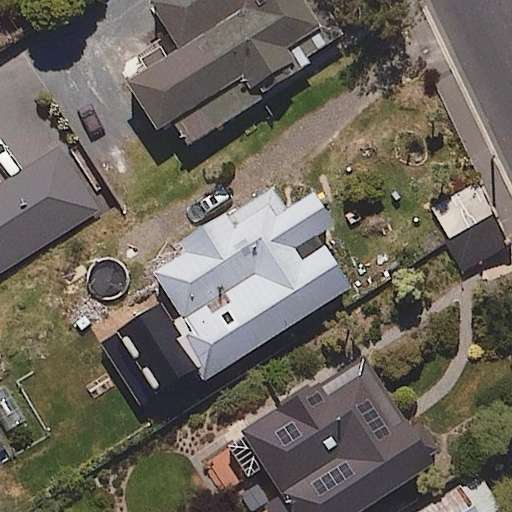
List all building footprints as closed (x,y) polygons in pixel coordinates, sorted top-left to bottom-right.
[(340,28),(322,0),(146,0),(173,42),(121,74),(151,123),(170,111),(186,137),(310,61),(304,51),(340,28)] [(0,266),(99,208),(60,142),(0,177),(0,266)] [(282,201),(271,182),(180,236),(185,246),(150,267),(176,310),(165,317),(200,376),(352,286),(319,230),(334,220),(312,183),(282,201)] [(0,359),(2,358),(5,354),(7,350),(8,346),(8,342),(8,338),(7,333),(5,330),(2,326),(0,323),(0,359)] [(341,511),(433,455),(365,345),(240,423),(295,511),(341,511)] [(510,511),(480,465),(406,511),(510,511)]
